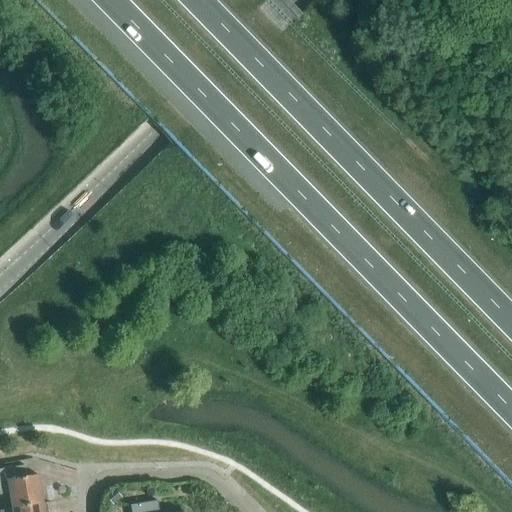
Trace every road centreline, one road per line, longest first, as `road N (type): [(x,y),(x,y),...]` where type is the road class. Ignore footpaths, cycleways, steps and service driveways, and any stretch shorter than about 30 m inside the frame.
road 1 (trunk): [(108,0),(511,412)]
road 2 (trunk): [(511,322),(195,0)]
road 3 (tertiary): [(0,282),(294,0)]
road 4 (residential): [(244,511),(205,475),(84,491),(85,511)]
